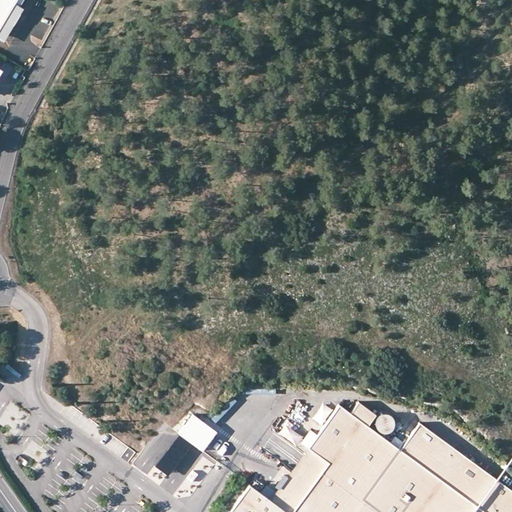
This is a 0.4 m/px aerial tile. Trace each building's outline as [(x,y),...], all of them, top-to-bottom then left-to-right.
[(0,0),(0,27),(12,8),(17,11),(20,5),(23,0),(0,0)] [(0,38),(3,40),(23,7),(20,5),(17,11),(12,8),(0,27),(0,38)] [(321,423),(331,408),(322,403),(312,418),(321,423)] [(248,485),(228,511),(511,511),(511,492),(419,424),(400,451),(367,427),(375,416),(358,404),(350,415),(338,406),(307,448),(328,463),(291,511),(284,511),(269,501),(248,485)] [(215,430),(192,413),(177,432),(180,435),(192,444),(201,450),(215,430)] [(395,427),(395,425),(395,423),(394,421),(393,420),(392,418),(391,417),(389,416),(387,416),(385,415),(383,416),(381,416),(380,417),(378,419),(377,420),(376,422),(376,424),(376,426),(376,428),(377,430),(378,431),(380,433),(381,434),(383,434),(385,435),(387,434),(389,434),(391,433),(392,432),(393,431),(394,429),(395,427)] [(192,444),(180,435),(155,467),(168,477),(192,444)] [(307,448),(269,501),(284,511),(291,511),(328,463),(307,448)] [(202,457),(173,497),(177,499),(190,497),(213,466),(202,457)] [(168,477),(155,467),(147,478),(160,488),(168,477)]
